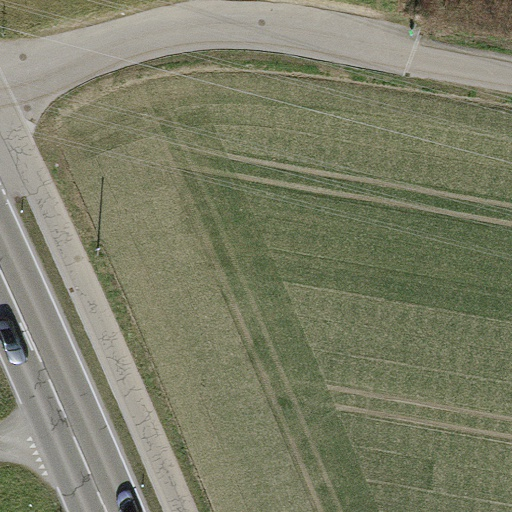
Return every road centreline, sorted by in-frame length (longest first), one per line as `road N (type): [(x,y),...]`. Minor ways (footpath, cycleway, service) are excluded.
road 1 (track): [(511,68),(288,30),(146,36),(2,88)]
road 2 (primary): [(0,261),(110,511)]
